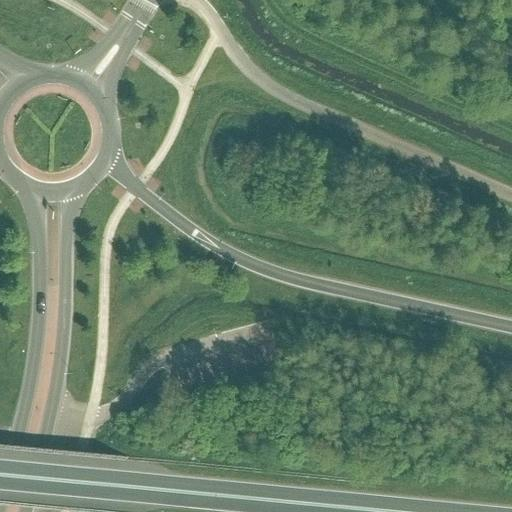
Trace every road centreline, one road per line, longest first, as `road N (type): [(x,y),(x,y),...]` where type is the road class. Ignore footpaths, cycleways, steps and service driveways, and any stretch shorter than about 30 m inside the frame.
road 1 (trunk): [(511,328),(265,271),(191,233),(106,161)]
road 2 (trunk): [(389,511),(0,475)]
road 3 (unclassified): [(511,194),(282,96),(246,70),(194,0)]
road 4 (secondary): [(30,511),(65,321),(69,192)]
road 5 (secondary): [(40,194),(39,315),(0,508)]
road 6 (track): [(268,0),(298,28),(511,125)]
